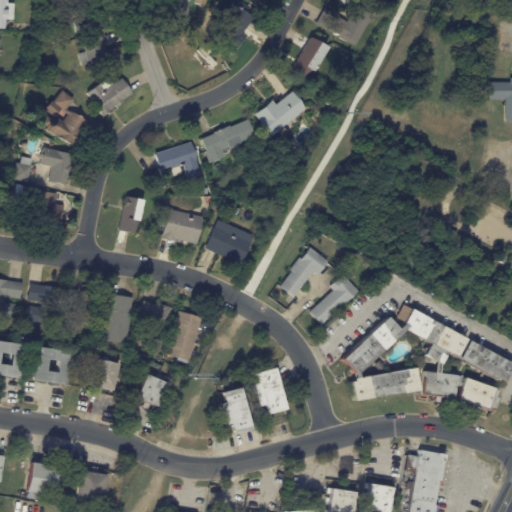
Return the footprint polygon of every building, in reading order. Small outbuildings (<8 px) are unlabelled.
[(9,21),(6,21),(5,31),(0,30),(0,0),(8,0),(7,4),(7,5),(14,5),(13,21),(9,21)] [(99,5),(105,29),(85,33),(84,32),(75,34),(73,22),(80,20),(77,7),(80,6),(78,0),(94,0),(96,6),(99,5)] [(165,0),(187,0),(190,20),(168,24),(165,0)] [(390,0),(383,12),(361,0),(390,0)] [(250,18),(251,20),(241,36),(243,38),(235,50),(213,35),(226,17),(220,13),(226,3),(250,18)] [(321,25),(328,12),(348,23),(358,5),(374,14),(357,46),(320,26),(321,25)] [(32,10),(33,26),(32,26),(32,32),(26,33),(26,27),(24,27),(23,11),(32,10)] [(101,37),(106,52),(116,49),(120,64),(91,74),(88,66),(82,68),(78,55),(84,53),(81,43),(101,36),(101,37)] [(321,65),(310,82),(292,71),(311,40),(329,51),(321,65)] [(348,66),(353,68),(349,75),(344,72),(348,66)] [(511,122),(505,122),(505,100),(488,100),(488,82),(510,82),(510,79),(511,79),(511,122)] [(124,84),(132,95),(123,102),(124,103),(116,109),(115,107),(109,111),(111,113),(102,118),(86,95),(108,80),(112,86),(115,84),(121,80),(124,84)] [(73,102),(66,111),(86,123),(71,148),(44,131),(45,130),(40,127),(47,115),(43,112),(46,107),(47,108),(50,103),(52,104),(61,92),(73,102)] [(302,114),(272,138),(255,116),(272,102),(275,106),(292,93),(306,111),(302,114)] [(322,103),(325,98),(332,102),(329,107),(322,103)] [(238,147),(229,150),(228,149),(222,152),(225,158),(209,166),(204,154),(206,154),(201,142),(213,136),(212,135),(229,127),(230,128),(247,121),(255,139),(238,147)] [(188,180),(183,167),(180,168),(183,175),(174,178),(171,168),(159,172),(154,156),(191,144),(201,177),(188,181),(188,180)] [(73,156),(71,166),(73,166),(70,180),(67,179),(66,187),(48,183),(51,168),(39,166),(42,149),(73,156)] [(30,168),(31,168),(27,184),(12,181),(15,164),(19,165),(21,158),(31,161),(30,168)] [(55,196),(56,196),(55,206),(63,207),(60,224),(31,219),(34,193),(55,196)] [(142,203),(135,236),(117,232),(125,200),(142,203)] [(175,214),(202,219),(197,246),(175,241),(174,244),(160,241),(165,212),(175,214)] [(217,222),(253,238),(241,267),(204,251),(217,222)] [(321,257),(328,262),(317,276),(313,272),(292,298),(279,287),(291,272),(289,271),(299,258),(301,259),(309,248),(321,257)] [(502,255),(508,257),(504,264),(499,261),(502,255)] [(342,276),(357,292),(347,302),(348,303),(336,314),(335,312),(321,326),(309,313),(333,291),(329,287),(342,275),(342,276)] [(9,284),(21,285),(20,301),(4,299),(4,304),(16,306),(15,317),(12,317),(12,321),(0,319),(0,282),(7,283),(7,284),(9,284)] [(41,287),(60,290),(54,328),(29,323),(30,317),(27,317),(29,308),(41,309),(42,304),(27,302),(29,285),(41,287)] [(64,292),(78,293),(77,301),(79,301),(80,293),(94,295),(90,332),(65,329),(67,314),(77,315),(78,305),(76,305),(75,308),(62,306),(64,292)] [(111,297),(132,300),(130,310),(132,310),(127,346),(98,342),(103,307),(108,307),(110,297),(111,297)] [(153,306),(155,307),(155,305),(171,310),(160,351),(141,345),(142,341),(139,340),(143,328),(145,329),(148,320),(138,318),(142,303),(153,306)] [(488,353),(511,366),(503,383),(498,380),(497,382),(448,355),(448,356),(445,354),(439,366),(438,374),(463,377),(463,378),(498,391),(496,397),(499,398),(493,413),(486,410),(486,411),(456,400),(459,391),(459,390),(460,387),(453,386),(451,399),(420,395),(423,372),(433,373),(434,362),(429,360),(427,363),(420,359),(422,355),(423,356),(427,347),(428,344),(404,330),(357,373),(358,379),(413,368),(418,391),(402,394),(402,392),(352,402),(349,383),(352,382),(352,379),(354,379),(353,374),(340,360),(386,317),(397,329),(403,324),(402,323),(394,318),(401,306),(409,310),(410,309),(465,340),(456,356),(459,358),(468,342),(488,353)] [(183,315),(201,320),(188,364),(165,357),(177,314),(183,315)] [(19,379),(19,381),(0,378),(0,343),(24,347),(19,379)] [(70,354),(66,388),(31,383),(36,349),(70,354)] [(381,364),(384,367),(379,372),(373,366),(378,361),(381,364)] [(117,368),(111,395),(86,389),(91,363),(117,368)] [(280,388),(286,410),(266,415),(263,406),(258,407),(252,385),(257,384),(255,374),(275,369),(280,388)] [(152,382),(168,388),(158,412),(148,408),(147,411),(142,409),(143,405),(135,402),(145,379),(152,382)] [(240,388),(251,430),(233,435),(230,425),(225,427),(219,404),(224,403),(222,393),(240,388)] [(439,483),(437,483),(433,506),(434,506),(432,511),(406,511),(414,473),(403,471),(406,455),(417,457),(418,451),(444,456),(439,483)] [(45,466),(57,468),(53,497),(25,493),(29,463),(45,466)] [(88,473),(106,476),(101,505),(91,503),(90,509),(75,507),(76,501),(74,500),(79,472),(88,473)] [(379,485),(392,487),(387,511),(381,511),(364,509),(369,483),(379,485)] [(332,490),(354,493),(353,503),(356,503),(355,510),(352,510),(351,511),(328,511),(331,490),(332,490)]
